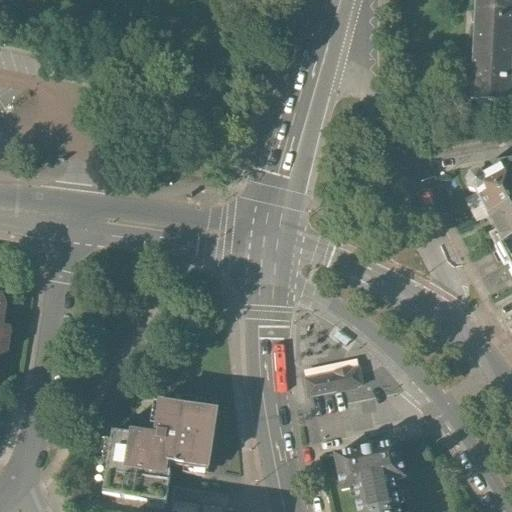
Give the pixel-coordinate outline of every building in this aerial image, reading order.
[(511,0),(473,0),(471,35),(511,37),(511,0)] [(511,37),(471,35),(469,91),(511,92),(511,37)] [(475,193),(488,215),(511,200),(511,160),(482,175),(477,175),(470,177),(466,182),(469,192),(475,193)] [(511,200),(488,215),(501,244),(511,237),(511,200)] [(511,237),(501,244),(511,262),(511,237)] [(0,357),(8,354),(12,328),(3,326),(7,306),(3,294),(0,294),(0,357)] [(370,361),(317,374),(321,393),(374,380),(370,361)] [(113,430),(104,493),(168,502),(173,465),(209,470),(218,409),(156,401),(151,435),(113,430)] [(399,443),(334,455),(341,491),(353,488),(395,480),(406,478),(399,443)] [(401,511),(395,480),(353,488),(357,511),(401,511)]
